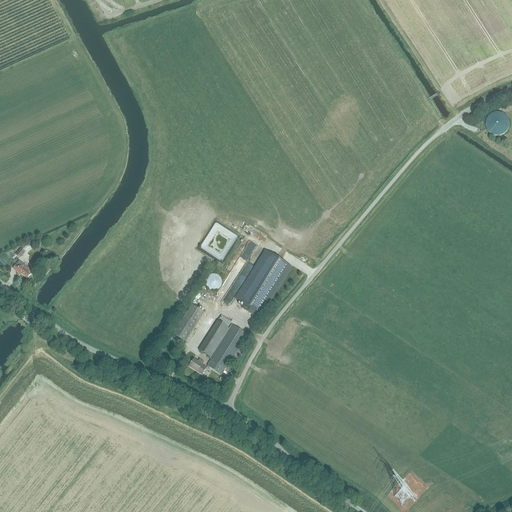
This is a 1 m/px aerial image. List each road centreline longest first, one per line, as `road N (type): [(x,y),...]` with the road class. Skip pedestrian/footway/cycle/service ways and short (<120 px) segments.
road 1 (unclassified): [(227,410),(262,339),(410,160),(462,114),(511,88)]
road 2 (unclassified): [(227,410),(69,337),(0,282)]
road 3 (unclassified): [(362,511),(227,410)]
